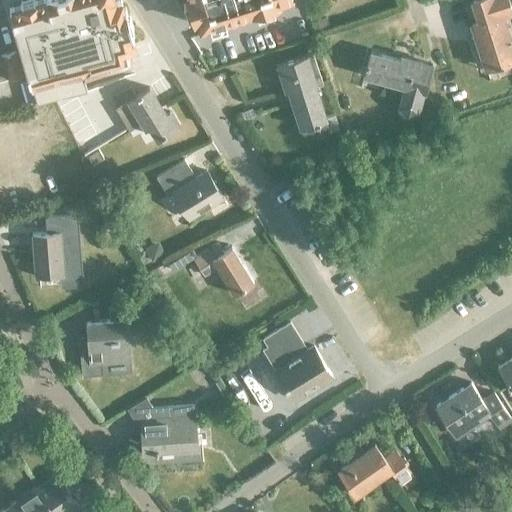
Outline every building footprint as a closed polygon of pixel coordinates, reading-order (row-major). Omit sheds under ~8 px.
[(31,0),(8,7),(36,104),(86,90),(82,75),(130,62),(126,46),(133,44),(130,36),(132,36),(124,7),(122,7),(120,0),(117,0),(113,1),(113,0),(31,0)] [(186,0),(191,15),(192,19),(197,18),(199,24),(252,7),(273,0),(186,0)] [(464,0),(465,2),(463,2),(470,24),(484,70),(511,61),(511,50),(511,48),(510,44),(511,43),(511,33),(506,13),(511,12),(507,0),(464,0)] [(326,17),(309,23),(313,33),(329,27),(326,17)] [(312,42),(305,44),(307,52),(314,50),(312,42)] [(362,50),(356,72),(356,74),(400,86),(395,107),(403,114),(413,111),(419,91),(421,92),(428,65),(392,55),(391,59),(363,52),(363,51),(362,50)] [(0,80),(5,79),(5,81),(20,77),(13,53),(0,56),(0,80)] [(313,131),(327,127),(314,86),(322,84),(312,54),(276,66),(296,129),(311,124),(313,131)] [(140,120),(160,108),(147,88),(134,96),(128,88),(114,97),(119,106),(114,109),(128,131),(141,123),(140,120)] [(164,114),(160,108),(140,120),(141,123),(144,128),(147,126),(156,139),(176,126),(167,112),(164,114)] [(251,109),(241,113),(244,120),(253,116),(251,109)] [(341,115),(329,118),(332,130),(345,127),(341,115)] [(0,146),(0,185),(14,183),(8,145),(0,146)] [(106,155),(100,146),(85,155),(91,164),(106,155)] [(220,198),(203,171),(193,177),(181,159),(153,176),(165,195),(170,193),(186,219),(220,198)] [(96,195),(83,197),(84,212),(98,210),(96,195)] [(107,195),(96,195),(98,210),(108,209),(107,195)] [(46,233),(31,234),(31,235),(33,235),(37,276),(35,276),(35,277),(47,276),(47,277),(51,277),(50,276),(81,273),(79,247),(74,247),(71,215),(57,217),(44,218),(46,233)] [(159,241),(145,248),(152,261),(165,254),(159,241)] [(230,293),(250,281),(228,247),(220,252),(214,242),(191,257),(191,258),(201,274),(214,266),(230,293)] [(187,250),(166,263),(170,269),(171,271),(191,258),(191,257),(187,250)] [(166,263),(151,272),(155,278),(170,269),(166,263)] [(156,291),(146,298),(155,310),(164,303),(156,291)] [(86,340),(79,341),(82,375),(102,374),(101,362),(129,360),(126,319),(85,322),(86,340)] [(272,370),(283,388),(290,399),(328,375),(310,346),(303,350),(285,322),(260,338),(267,348),(262,351),(273,369),(272,370)] [(511,354),(496,365),(511,391),(511,354)] [(471,381),(434,404),(453,435),(488,413),(498,427),(509,420),(492,393),(483,399),(471,381)] [(139,422),(141,452),(194,449),(190,406),(153,409),(146,397),(126,409),(134,422),(139,422)] [(492,434),(485,438),(489,445),(495,441),(492,434)] [(397,482),(408,474),(392,450),(381,458),(372,445),(337,470),(353,493),(388,469),(397,482)] [(57,474),(37,488),(50,507),(49,508),(51,511),(68,511),(79,505),(57,474)] [(37,488),(15,503),(21,511),(51,511),(49,508),(50,507),(37,488)] [(21,511),(15,503),(1,511),(21,511)]
